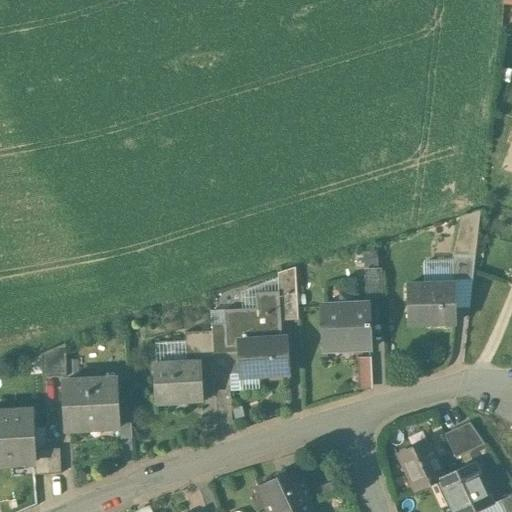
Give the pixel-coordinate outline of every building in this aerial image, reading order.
[(475,255),(452,255),(453,279),(473,279),(475,255)] [(295,267),(277,273),(278,292),(280,321),(281,321),(298,320),(295,267)] [(381,267),(366,268),(367,298),(383,297),(381,267)] [(455,284),(407,285),(408,316),(425,316),(426,323),(456,323),(455,284)] [(256,308),(223,310),(224,324),(226,347),(238,347),(238,341),(282,338),(281,321),(280,321),(278,292),(255,293),(256,308)] [(370,303),(321,304),(323,351),(372,348),(371,324),(367,324),(367,315),(370,315),(370,303)] [(224,324),(212,325),(212,331),(214,354),(226,353),(226,347),(224,324)] [(212,331),(185,332),(186,344),(198,343),(199,357),(214,356),(214,354),(212,331)] [(282,338),(238,341),(238,347),(240,376),(289,373),(287,338),(282,338)] [(65,345),(41,355),(43,377),(67,376),(65,345)] [(372,357),(358,358),(359,390),(373,389),(372,357)] [(200,362),(154,364),(156,402),(202,400),(200,362)] [(117,379),(62,382),(64,430),(120,427),(119,415),(117,379)] [(33,411),(0,413),(0,463),(34,462),(36,462),(35,450),(33,411)] [(131,415),(119,415),(120,427),(121,439),(132,439),(131,415)] [(470,422),(444,434),(455,457),(485,444),(470,422)] [(428,442),(399,455),(416,490),(440,479),(439,478),(444,476),(428,442)] [(48,449),(35,450),(36,462),(34,462),(35,475),(49,474),(48,449)] [(60,449),(48,449),(49,474),(61,474),(60,449)] [(473,462),(444,476),(439,478),(440,479),(454,511),(476,511),(493,504),(473,462)] [(298,470),(258,488),(269,511),(277,511),(307,499),(311,498),(298,470)] [(511,511),(511,494),(498,501),(502,511),(511,511)] [(307,499),(277,511),(312,511),(307,499)]
